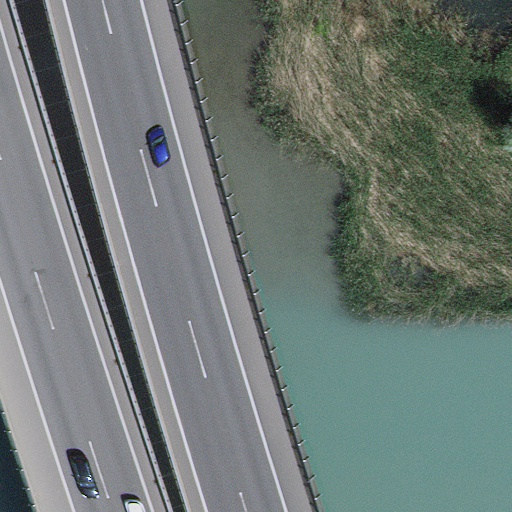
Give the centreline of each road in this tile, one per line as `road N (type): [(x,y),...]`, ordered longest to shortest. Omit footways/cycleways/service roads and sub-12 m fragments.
road 1 (motorway): [(250,511),(105,0)]
road 2 (motorway): [(0,163),(112,511)]
